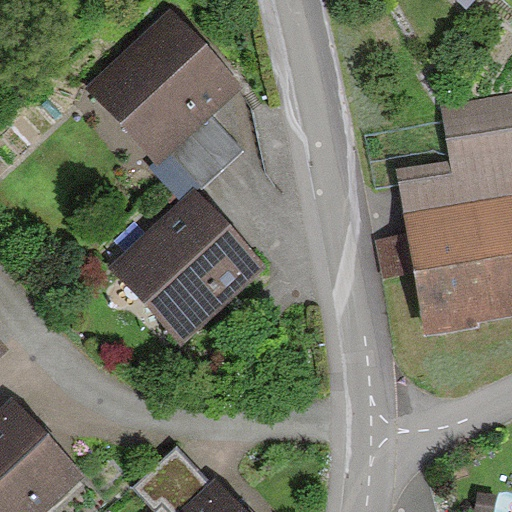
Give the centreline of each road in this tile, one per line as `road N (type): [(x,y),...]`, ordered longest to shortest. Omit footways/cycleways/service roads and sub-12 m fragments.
road 1 (residential): [(372,426),(353,269),(300,0)]
road 2 (residential): [(372,426),(175,424),(92,386),(0,293)]
road 3 (residential): [(511,394),(455,422),(372,426)]
